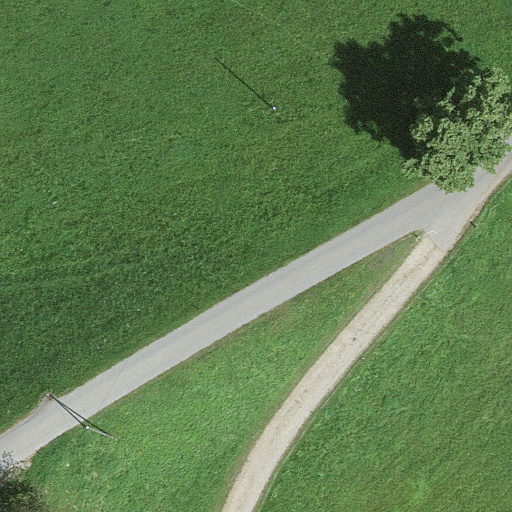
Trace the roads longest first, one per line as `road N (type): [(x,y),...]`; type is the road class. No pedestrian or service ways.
road 1 (unclassified): [(0,455),(469,182),(511,146)]
road 2 (track): [(469,182),(435,242),(299,403),(239,511)]
